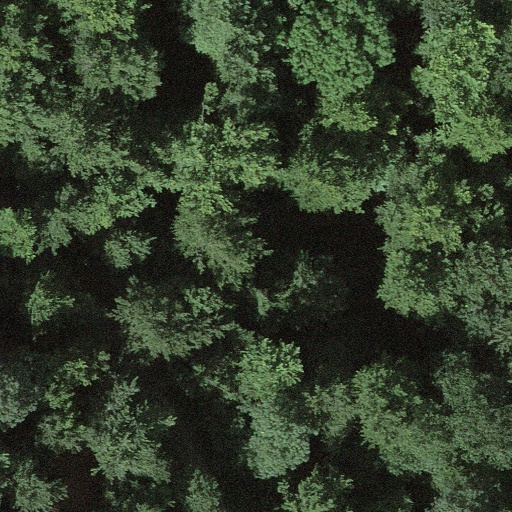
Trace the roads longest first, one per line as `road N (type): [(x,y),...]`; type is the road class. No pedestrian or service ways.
road 1 (track): [(0,209),(182,398),(242,511)]
road 2 (track): [(511,166),(483,121),(362,0)]
